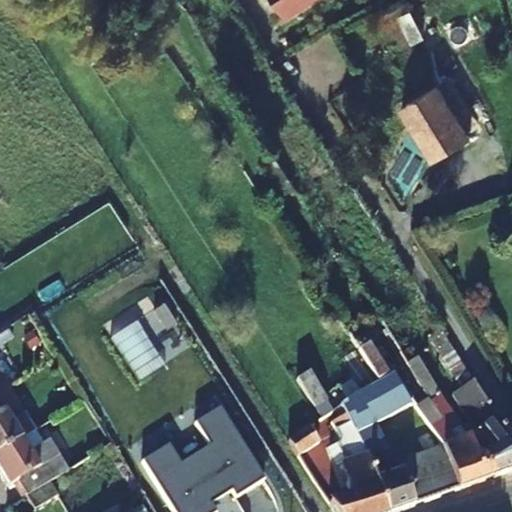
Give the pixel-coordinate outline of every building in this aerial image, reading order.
[(313,0),(274,0),(286,18),(313,0)] [(452,76),(438,84),(459,120),(473,112),(452,76)] [(437,159),(471,139),(459,120),(438,84),(404,105),(437,159)] [(350,292),(339,275),(317,287),(329,305),(350,292)] [(364,313),(356,299),(334,313),(353,344),(377,328),(368,312),(366,312),(364,313)] [(429,337),(465,392),(476,385),(440,329),(429,337)] [(378,382),(389,374),(370,343),(358,351),(378,382)] [(408,364),(419,359),(410,345),(399,351),(406,362),(408,364)] [(419,359),(408,364),(432,401),(441,394),(419,359)] [(378,382),(396,412),(413,401),(393,371),(389,374),(378,382)] [(310,372),(297,381),(315,410),(328,401),(312,374),(310,372)] [(39,373),(14,388),(24,404),(48,389),(39,373)] [(0,393),(9,388),(0,374),(0,393)] [(511,472),(511,440),(476,385),(465,392),(486,424),(477,430),(474,432),(488,453),(478,456),(487,482),(511,472)] [(0,454),(22,441),(36,433),(9,388),(0,393),(0,454)] [(486,424),(465,392),(455,399),(477,430),(486,424)] [(441,394),(432,401),(439,411),(436,413),(446,428),(435,435),(443,447),(459,492),(487,482),(478,456),(471,436),(468,437),(441,394)] [(388,449),(359,395),(340,407),(349,424),(367,456),(387,511),(401,511),(459,492),(443,447),(394,463),(388,449)] [(439,411),(432,401),(419,410),(435,435),(446,428),(436,413),(439,411)] [(329,435),(335,432),(349,424),(340,407),(320,421),(329,435)] [(387,511),(367,456),(349,424),(335,432),(339,440),(337,445),(343,457),(349,458),(350,461),(339,465),(350,495),(327,503),(332,511),(387,511)] [(320,442),(310,428),(289,442),(298,457),(320,442)] [(30,453),(44,444),(36,433),(22,441),(30,453)] [(49,441),(44,444),(30,453),(22,441),(0,454),(0,472),(9,487),(17,483),(26,498),(49,484),(68,472),(49,441)] [(71,470),(91,458),(87,452),(68,464),(71,470)] [(34,511),(37,511),(59,499),(49,484),(26,498),(34,511)]
